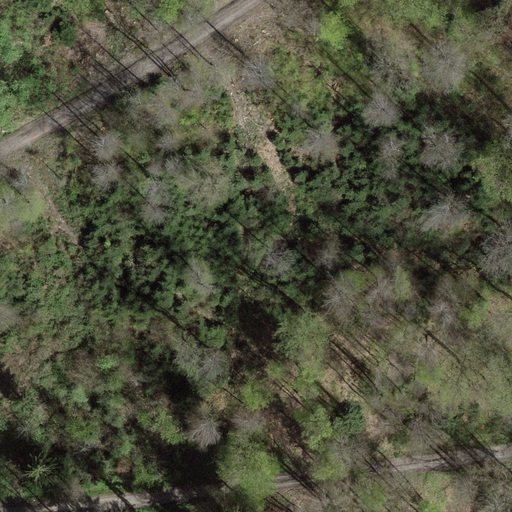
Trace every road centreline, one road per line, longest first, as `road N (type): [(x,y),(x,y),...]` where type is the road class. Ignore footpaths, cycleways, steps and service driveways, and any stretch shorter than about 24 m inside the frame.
road 1 (track): [(511,448),(0,510)]
road 2 (track): [(256,0),(0,147)]
